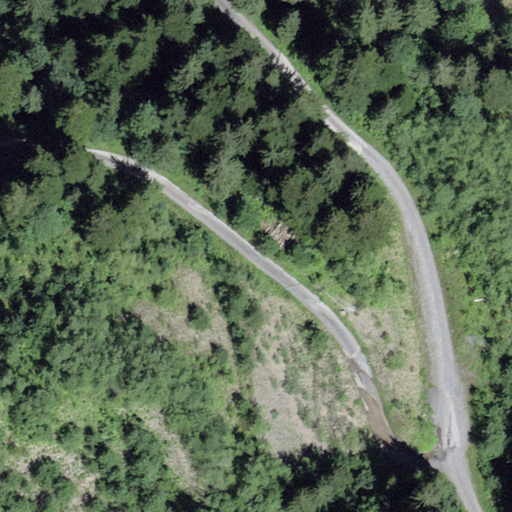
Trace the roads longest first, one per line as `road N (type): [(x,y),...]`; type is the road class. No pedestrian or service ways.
road 1 (track): [(0,137),(119,158),(171,189),(314,306),(342,340),(373,438),(400,454),(455,454)]
road 2 (track): [(455,454),(404,203),(387,165),(335,124),(223,0)]
